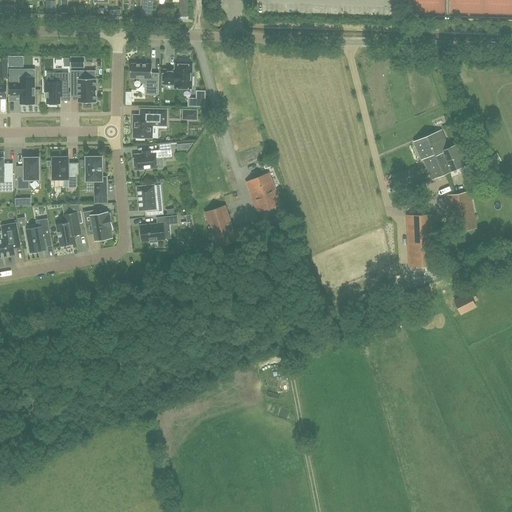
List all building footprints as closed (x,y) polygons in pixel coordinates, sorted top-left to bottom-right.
[(145,15),(152,15),(152,1),(151,1),(151,0),(149,0),(149,1),(144,1),(143,10),(145,10),(145,15)] [(90,54),(91,44),(78,44),(78,54),(90,54)] [(23,66),(22,56),(8,56),(8,66),(23,66)] [(84,58),(70,58),(70,67),(84,67),(84,58)] [(131,64),(131,78),(140,78),(140,81),(143,84),(145,84),(145,94),(158,94),(159,73),(155,73),(152,73),(152,64),(131,64)] [(169,70),(164,70),(163,84),(175,84),(174,88),(191,88),(192,85),(194,85),(194,77),(192,77),(192,65),(175,65),(175,70),(169,70)] [(79,87),(79,97),(79,103),(96,103),(96,94),(97,94),(97,87),(96,87),(96,79),(87,79),(87,71),(71,71),(71,87),(75,87),(79,87)] [(69,73),(56,73),(56,82),(45,82),(45,92),(47,92),(47,103),(49,103),(49,105),(58,105),(58,103),(60,103),(60,96),(63,96),(63,93),(66,93),(69,93),(69,73)] [(11,82),(11,95),(15,95),(20,95),(20,103),(35,103),(35,79),(20,79),(20,82),(11,82)] [(188,106),(204,106),(205,92),(197,92),(197,99),(189,99),(188,106)] [(153,123),(166,123),(166,110),(140,109),(140,111),(139,116),(134,116),(133,138),(136,138),(136,140),(145,140),(145,138),(152,138),(153,123)] [(182,120),(197,120),(197,110),(183,109),(182,120)] [(449,148),(441,130),(414,142),(421,160),(423,159),(431,179),(471,163),(462,142),(449,148)] [(172,157),(171,149),(151,151),(143,152),(143,154),(134,155),(135,170),(157,168),(156,159),(172,157)] [(483,157),(487,166),(487,167),(501,161),(496,151),(483,157)] [(262,153),(256,154),(258,164),(265,162),(262,153)] [(30,189),(29,180),(40,179),(39,157),(33,157),(32,155),(27,155),(27,157),(24,158),(25,176),(21,176),(17,176),(17,189),(30,189)] [(0,191),(13,191),(13,174),(8,174),(4,174),(4,158),(0,157),(0,191)] [(77,188),(77,174),(73,174),(69,174),(69,157),(53,157),(53,168),(51,169),(51,178),(53,177),(53,179),(68,179),(68,188),(77,188)] [(102,157),(86,157),(86,181),(95,181),(95,196),(107,196),(106,178),(102,178),(102,157)] [(404,172),(392,176),(396,186),(407,182),(404,172)] [(246,182),(258,212),(280,203),(269,173),(246,182)] [(155,197),(154,185),(137,187),(140,211),(148,210),(149,213),(149,216),(164,214),(162,196),(155,197)] [(447,196),(454,233),(476,228),(469,191),(447,196)] [(233,230),(226,210),(225,205),(205,212),(217,248),(252,236),(248,225),(233,230)] [(96,210),(83,212),(86,226),(89,225),(94,224),(96,240),(111,237),(109,229),(112,229),(109,214),(107,215),(106,213),(97,215),(96,210)] [(64,214),(66,223),(57,224),(61,246),(75,243),(74,236),(77,235),(81,234),(77,212),(64,214)] [(406,216),(409,267),(437,265),(435,215),(406,216)] [(157,240),(165,239),(163,225),(178,223),(177,216),(157,218),(157,221),(157,224),(141,226),(142,241),(150,240),(150,242),(157,242),(157,240)] [(30,253),(31,253),(30,250),(38,249),(38,250),(46,249),(44,239),(48,239),(51,238),(48,218),(47,218),(49,226),(26,230),(29,246),(30,253)] [(0,239),(0,257),(15,254),(14,248),(17,248),(21,247),(16,223),(2,226),(4,238),(0,239)] [(191,228),(183,229),(184,244),(192,244),(191,228)] [(209,250),(215,248),(213,242),(207,244),(209,250)] [(461,314),(475,307),(474,302),(469,294),(455,301),(461,314)]
